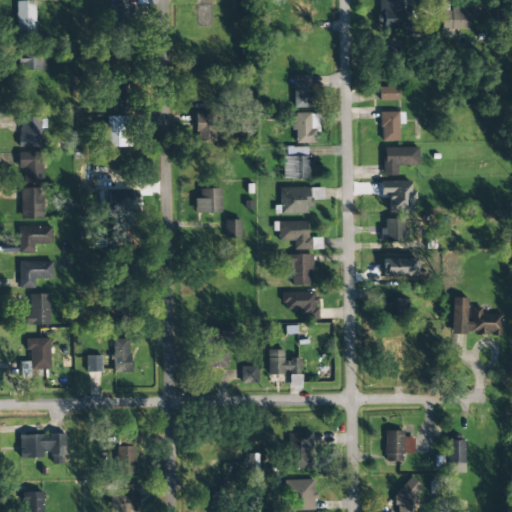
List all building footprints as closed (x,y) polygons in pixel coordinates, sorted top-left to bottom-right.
[(35,36),(34,1),(15,1),(16,37),(35,36)] [(107,5),(108,26),(131,25),(130,4),(107,5)] [(468,7),(440,7),(441,30),(468,30),(468,7)] [(395,46),(387,46),(386,55),(395,56),(395,46)] [(45,55),(17,56),(17,71),(46,70),(45,55)] [(293,108),(311,108),(310,76),(292,76),(293,108)] [(108,111),(127,111),(126,81),(108,82),(108,111)] [(378,101),(398,101),(398,88),(378,88),(378,101)] [(398,141),(398,125),(404,124),(404,112),(379,112),(380,141),(398,141)] [(316,144),(317,114),(292,113),(292,132),(295,132),(295,144),(316,144)] [(195,114),(196,142),(216,141),(215,114),(195,114)] [(98,148),(131,146),(130,116),(107,117),(107,124),(97,124),(98,148)] [(19,148),(40,147),(39,117),(18,118),(19,148)] [(282,179),(310,179),(309,156),(307,156),(306,147),(285,148),(286,155),(282,155),(282,179)] [(417,147),(382,148),(382,176),(397,176),(397,166),(417,165),(417,147)] [(22,184),(42,184),(41,152),(18,152),(18,169),(22,169),(22,184)] [(380,196),(387,196),(388,213),(410,213),(410,181),(379,182),(380,196)] [(278,188),(279,215),(310,214),(309,187),(278,188)] [(42,188),(19,188),(20,220),(42,219),(42,188)] [(194,213),(220,213),(219,189),(199,189),(199,199),(194,199),(194,213)] [(108,193),(108,209),(131,209),(130,193),(108,193)] [(379,229),(379,242),(404,241),(404,219),(385,220),(385,228),(379,229)] [(239,220),(223,220),(224,238),(240,238),(239,220)] [(293,241),(293,250),(321,250),(321,238),(307,238),(306,221),(277,222),(277,242),(293,241)] [(18,227),(18,254),(33,253),(33,245),(51,244),(51,227),(18,227)] [(311,255),(282,254),(282,265),(291,265),(291,285),(310,286),(311,255)] [(397,280),(397,255),(382,254),(382,280),(397,280)] [(19,289),(33,289),(33,279),(52,279),(51,262),(18,262),(19,289)] [(282,310),(303,310),(303,320),(317,320),(316,292),(282,293),(282,310)] [(28,295),(28,314),(24,314),(24,326),(49,325),(48,294),(28,295)] [(450,334),(500,335),(500,315),(480,314),(480,307),(468,307),(468,298),(451,298),(450,334)] [(406,299),(382,299),(382,316),(406,316),(406,299)] [(202,367),(226,367),(226,351),(226,326),(202,326),(202,367)] [(20,377),(40,377),(40,370),(49,370),(48,338),(24,339),(24,351),(29,351),(29,362),(20,362),(20,377)] [(130,340),(112,339),(112,373),(129,373),(130,340)] [(283,350),(266,351),(267,375),(286,375),(298,375),(298,359),(283,360),(283,350)] [(85,356),(86,373),(101,373),(101,356),(85,356)] [(256,367),(240,367),(240,384),(257,383),(256,367)] [(383,462),(402,462),(402,454),(412,454),(413,438),(402,437),(402,431),(384,431),(383,462)] [(288,469),(310,469),(310,447),(312,447),(311,433),(288,433),(288,469)] [(19,459),(42,458),(42,453),(50,452),(50,464),(64,464),(63,434),(18,435),(19,459)] [(464,473),(463,440),(445,440),(445,473),(464,473)] [(134,476),(134,447),(116,447),(116,476),(134,476)] [(258,473),(259,455),(243,454),(243,465),(231,465),(230,472),(258,473)] [(388,502),(399,511),(405,511),(425,490),(410,477),(388,502)] [(285,511),(315,510),(314,480),(283,481),(285,511)] [(136,511),(136,485),(122,485),(123,496),(109,496),(109,511),(136,511)] [(41,511),(41,492),(22,492),(22,511),(41,511)]
